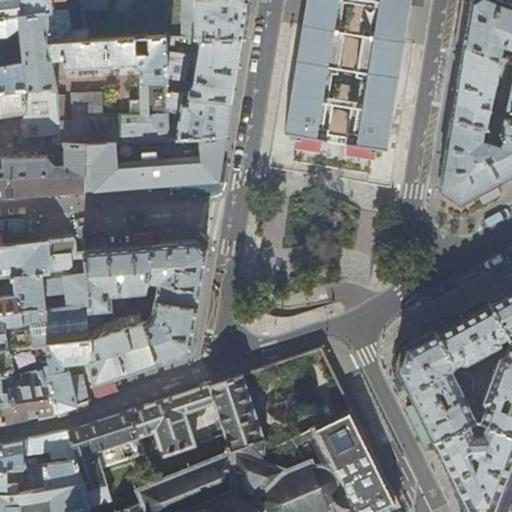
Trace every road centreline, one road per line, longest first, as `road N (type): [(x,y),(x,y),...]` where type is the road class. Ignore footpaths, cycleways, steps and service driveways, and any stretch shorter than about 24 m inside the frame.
road 1 (residential): [(349,319),(215,369),(274,0)]
road 2 (residential): [(445,0),(412,205),(443,269)]
road 3 (residential): [(444,511),(349,319)]
